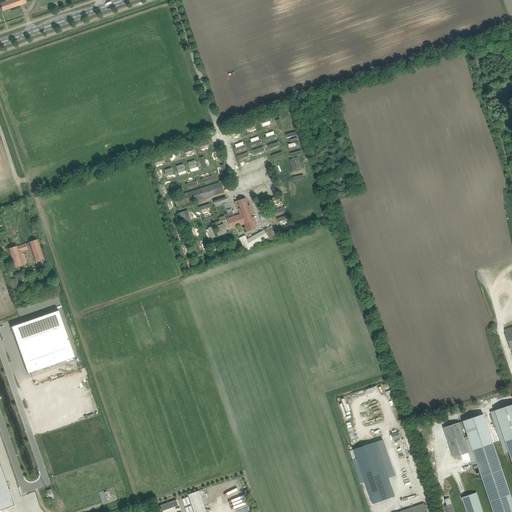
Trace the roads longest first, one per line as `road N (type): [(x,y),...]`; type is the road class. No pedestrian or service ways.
road 1 (unclassified): [(0,418),(24,487),(46,480),(0,347)]
road 2 (unknown): [(443,511),(438,431),(511,397)]
road 3 (primary): [(0,43),(130,0)]
